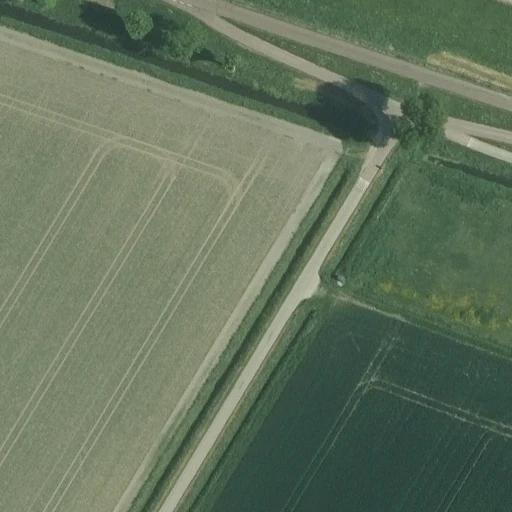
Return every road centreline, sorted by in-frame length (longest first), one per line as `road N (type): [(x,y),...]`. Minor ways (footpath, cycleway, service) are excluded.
road 1 (unclassified): [(166,511),(401,118)]
road 2 (unclassified): [(511,107),(201,0)]
road 3 (unclassified): [(401,118),(180,0)]
